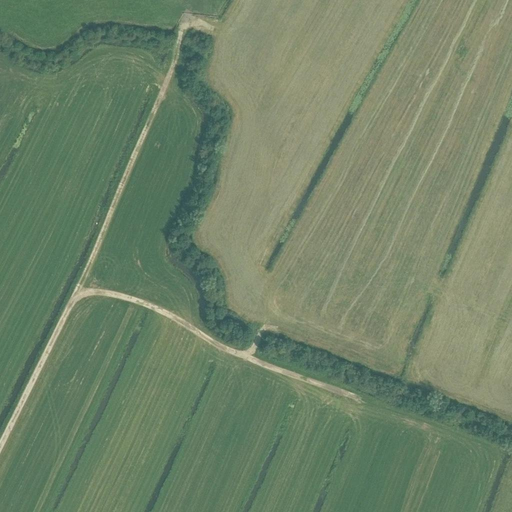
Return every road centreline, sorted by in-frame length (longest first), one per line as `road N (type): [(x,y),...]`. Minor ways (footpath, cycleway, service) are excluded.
road 1 (track): [(250,358),(155,302),(81,287),(0,453)]
road 2 (track): [(198,0),(81,287)]
road 3 (track): [(356,399),(250,358),(267,325)]
